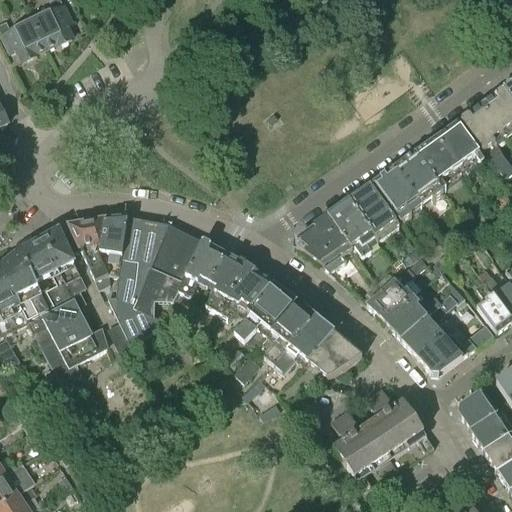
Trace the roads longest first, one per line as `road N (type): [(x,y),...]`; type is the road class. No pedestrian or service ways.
road 1 (residential): [(253,248),(511,62)]
road 2 (residential): [(253,248),(134,203),(56,210),(20,178)]
road 3 (residential): [(428,410),(354,329),(253,248)]
road 4 (residential): [(163,90),(199,81),(366,0)]
road 5 (residential): [(39,157),(90,121),(163,90)]
road 6 (residential): [(496,511),(428,410)]
